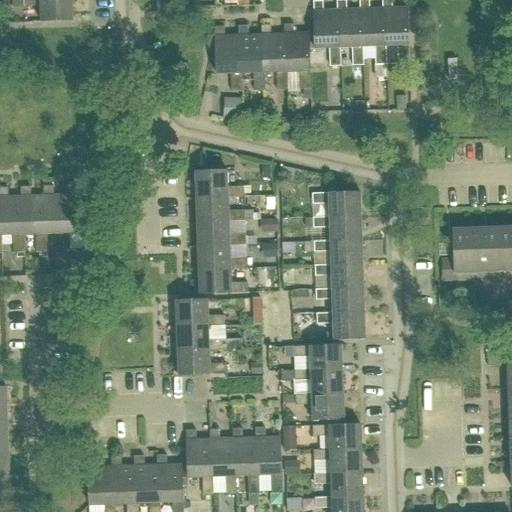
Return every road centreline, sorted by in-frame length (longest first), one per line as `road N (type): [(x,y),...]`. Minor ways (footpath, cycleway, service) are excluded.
road 1 (residential): [(395,460),(404,336),(397,177),(170,122)]
road 2 (residential): [(40,410),(177,406)]
road 3 (residential): [(170,122),(129,27),(128,0)]
road 4 (residential): [(149,245),(146,178),(170,122)]
